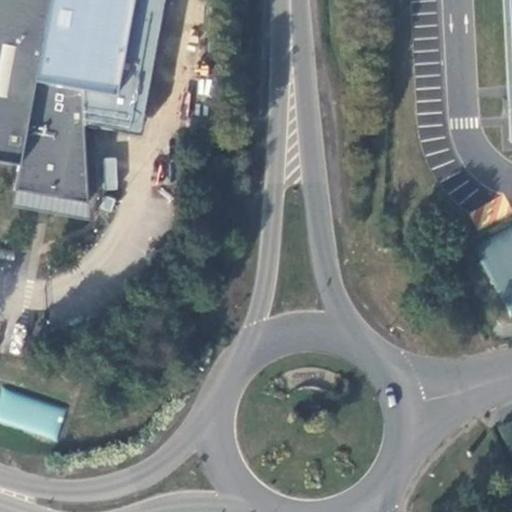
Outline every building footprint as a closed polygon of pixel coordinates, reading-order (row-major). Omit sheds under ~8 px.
[(0,0),(0,158),(17,162),(12,186),(86,199),(79,86),(33,77),(46,0),(0,0)] [(511,0),(498,0),(503,139),(511,138),(511,0)] [(103,158),(102,189),(115,189),(116,158),(103,158)] [(87,215),(86,199),(12,186),(10,202),(87,215)] [(0,422),(56,441),(66,409),(1,389),(0,391),(0,422)]
